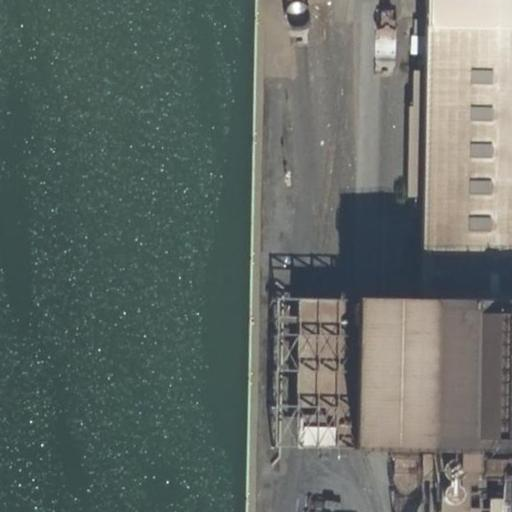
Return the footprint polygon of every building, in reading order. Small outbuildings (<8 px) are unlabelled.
[(431,450),(435,482),(457,482),(476,483),(477,448),(497,449),(511,449),(511,4),(484,4),(428,4),(425,3),(424,72),(414,72),(413,107),(409,107),(408,197),(421,196),(420,300),(420,301),(433,301),(431,450)] [(352,448),(355,299),(274,298),(271,447),(352,448)] [(352,448),(431,450),(433,301),(420,301),(420,300),(355,299),(352,448)] [(495,511),(511,511),(511,449),(497,449),(495,511)] [(476,483),(457,482),(456,511),(484,511),(485,483),(476,483)]
